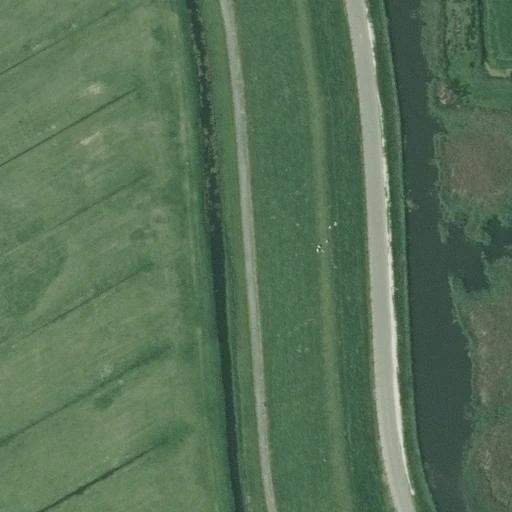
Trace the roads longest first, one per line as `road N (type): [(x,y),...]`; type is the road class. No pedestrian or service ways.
road 1 (unclassified): [(406,511),(389,447),(369,130),(352,0)]
road 2 (track): [(222,511),(187,103),(170,0)]
